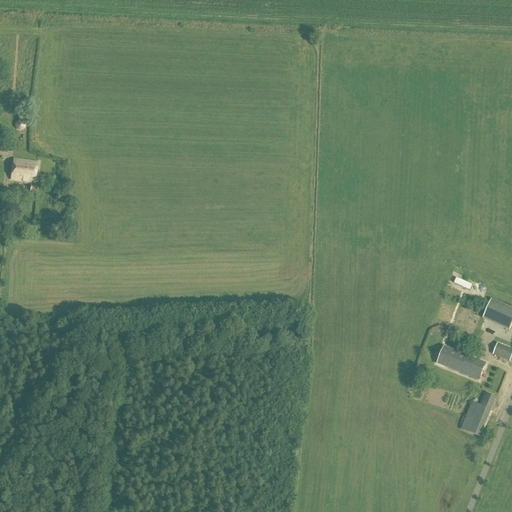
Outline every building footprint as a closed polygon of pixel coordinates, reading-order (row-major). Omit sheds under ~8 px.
[(34,183),(36,163),(13,161),(11,180),(34,183)] [(509,330),(511,323),(511,309),(491,300),(483,318),(509,330)] [(510,362),(511,355),(511,349),(498,344),(493,355),(510,362)] [(460,373),(466,356),(443,347),(437,364),(460,373)] [(466,356),(460,373),(479,380),(486,364),(466,356)] [(480,437),(496,398),(485,393),(480,406),(472,402),(461,429),(480,437)]
